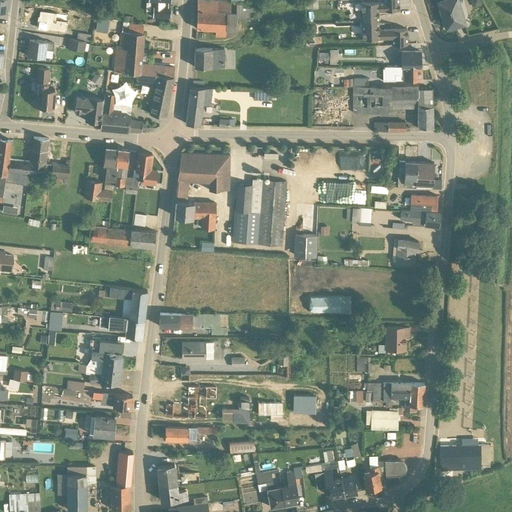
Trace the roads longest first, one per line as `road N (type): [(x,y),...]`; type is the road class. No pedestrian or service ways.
road 1 (residential): [(139,511),(175,136)]
road 2 (residential): [(392,496),(426,452),(451,138)]
road 3 (residential): [(451,138),(175,136)]
road 4 (residential): [(175,136),(151,141),(3,128)]
road 5 (residential): [(175,136),(187,0)]
road 6 (residential): [(3,128),(15,0)]
